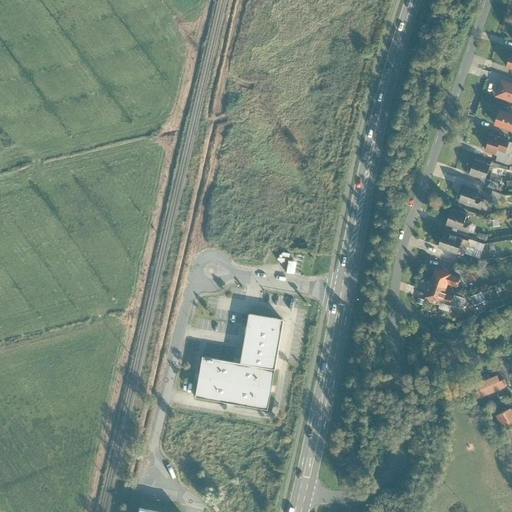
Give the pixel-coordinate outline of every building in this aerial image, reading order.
[(511,84),(501,81),(495,99),(511,104),(511,84)] [(511,114),(500,111),(494,129),(511,135),(511,132),(511,114)] [(511,140),(491,135),(486,152),(498,156),(496,160),(511,165),(511,140)] [(474,160),(469,176),(485,181),(490,165),(474,160)] [(465,187),(459,204),(484,212),(488,202),(477,198),(479,191),(465,187)] [(451,210),(446,227),(470,234),(473,224),(466,222),(468,215),(451,210)] [(489,221),(489,228),(501,227),(500,220),(489,221)] [(443,234),(439,251),(463,257),(468,241),(443,234)] [(290,259),(289,272),(298,273),(299,260),(290,259)] [(435,269),(425,299),(452,307),(461,277),(435,269)] [(486,303),(482,293),(471,297),(474,307),(486,303)] [(202,359),(194,399),(267,412),(283,321),(248,315),(239,365),(202,359)] [(495,361),(505,358),(504,352),(494,355),(495,361)] [(468,385),(474,398),(504,385),(501,378),(498,379),(496,373),(468,385)] [(511,408),(499,414),(505,428),(511,424),(511,408)] [(511,448),(511,428),(511,427),(503,430),(511,449),(511,448)]
